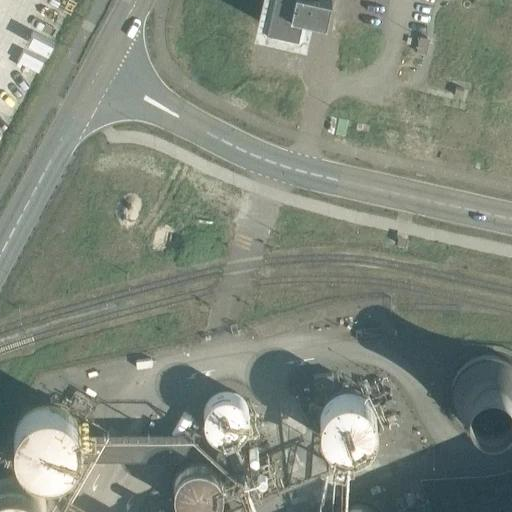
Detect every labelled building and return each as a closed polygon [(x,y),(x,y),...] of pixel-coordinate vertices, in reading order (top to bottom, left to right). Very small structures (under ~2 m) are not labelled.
[(263,0),(258,22),(302,32),(307,9),(324,13),(327,0),(263,0)] [(511,367),(508,364),(503,361),(497,359),(491,358),(484,358),(477,360),(471,363),(466,367),(462,372),(459,377),(457,384),(456,389),(456,396),(458,401),(461,407),(464,413),(469,417),(474,420),(481,422),(486,423),(493,423),(500,421),(506,418),(511,415),(511,413),(511,367)] [(249,413),(249,412),(249,408),(248,404),(243,397),(237,392),(232,390),(228,390),(224,390),(220,391),(215,393),(211,396),(208,399),(206,403),(204,411),(204,416),(205,420),(207,424),(210,428),(214,431),(217,433),(222,435),(226,435),(234,434),(239,432),(242,429),(245,425),(247,422),(249,417),(249,413)] [(376,419),(376,418),(375,413),(373,407),(371,402),(367,398),(361,394),(358,392),(352,391),(348,390),(339,392),(334,394),(329,398),(325,403),(323,407),(321,412),(321,418),(321,422),(322,428),(325,433),(329,438),(333,441),(336,443),(342,445),(346,446),(351,445),(357,444),(361,442),(367,439),(370,435),(373,431),(375,425),(376,419)] [(11,453),(70,473),(90,416),(31,395),(11,453)] [(0,511),(46,511),(30,461),(0,471),(0,511)] [(222,486),(222,485),(222,481),(221,476),(216,469),(212,466),(208,463),(200,461),(196,461),(190,463),(183,467),(179,472),(177,476),(175,480),(175,485),(175,490),(177,494),(178,497),(182,502),(189,507),(193,508),(198,509),(203,508),(208,507),(215,502),(218,498),(220,494),(222,490),(222,486)] [(388,511),(389,511),(389,509),(388,504),(386,500),(382,493),(375,489),(370,488),(365,488),(361,488),(357,490),(351,494),(346,502),(345,510),(345,511),(388,511)]
